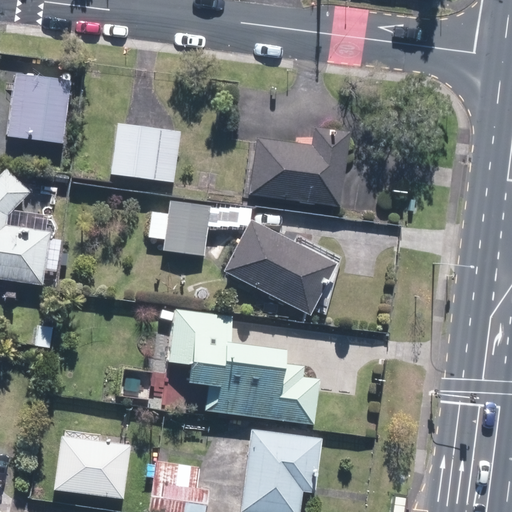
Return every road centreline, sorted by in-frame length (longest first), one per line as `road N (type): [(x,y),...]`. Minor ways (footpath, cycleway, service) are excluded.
road 1 (residential): [(42,0),(511,58)]
road 2 (primary): [(476,511),(511,228)]
